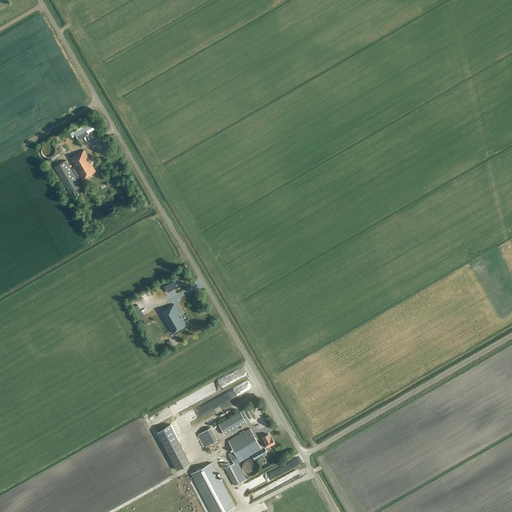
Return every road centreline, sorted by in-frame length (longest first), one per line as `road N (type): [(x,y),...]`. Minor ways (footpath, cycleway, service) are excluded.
road 1 (unclassified): [(308,452),(41,0)]
road 2 (unclassified): [(308,452),(511,335)]
